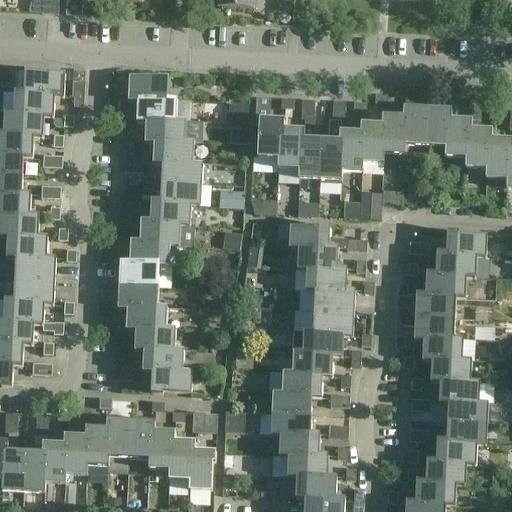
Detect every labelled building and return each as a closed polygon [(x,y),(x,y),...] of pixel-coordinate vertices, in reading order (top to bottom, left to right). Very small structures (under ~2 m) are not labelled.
[(42,0),(42,17),(59,18),(60,0),(42,0)] [(67,0),(67,18),(82,19),(83,0),(67,0)] [(255,11),(255,0),(217,0),(218,9),(255,11)] [(278,0),(278,12),(294,12),(294,1),(280,0),(278,0)] [(27,75),(26,95),(26,96),(56,97),(56,101),(65,101),(66,76),(27,75)] [(169,103),(169,102),(170,82),(131,80),(129,104),(139,105),(139,102),(169,103)] [(409,100),(410,89),(397,89),(397,99),(409,100)] [(462,92),(449,91),(449,101),(461,101),(462,92)] [(54,121),(56,101),(56,97),(26,96),(26,95),(16,94),(15,115),(15,116),(45,118),(45,121),(54,121)] [(387,108),(388,98),(376,97),(376,107),(387,108)] [(85,110),(85,98),(75,98),(75,110),(85,110)] [(119,100),(110,99),(109,99),(109,112),(118,112),(119,100)] [(137,125),(147,126),(147,123),(177,124),(177,123),(178,102),(169,102),(169,103),(139,102),(139,105),(137,125)] [(295,103),(283,102),(282,112),(294,113),(295,103)] [(482,103),(470,102),(469,112),(482,112),(482,103)] [(316,104),(303,103),(303,113),(315,114),(316,104)] [(334,105),(334,114),(346,115),(346,105),(334,105)] [(367,107),(355,106),(354,116),(367,116),(367,107)] [(405,110),(405,119),(407,119),(405,149),(406,149),(426,150),(428,111),(405,110)] [(451,112),(428,111),(426,150),(446,151),(447,151),(448,121),(451,121),(451,112)] [(502,113),(490,112),(490,122),(502,123),(502,113)] [(314,142),(315,114),(303,113),(302,123),(303,123),(306,123),(305,142),(302,142),(300,172),(299,172),(299,181),(321,183),(323,143),(314,142)] [(345,125),(346,115),(334,114),(333,124),(331,124),(330,143),(323,143),(321,183),(342,184),(343,174),(342,174),(343,144),(341,144),(342,124),(345,125)] [(44,142),(45,121),(45,118),(15,116),(15,115),(6,115),(5,136),(4,136),(35,138),(35,141),(44,142)] [(74,131),(75,119),(65,118),(65,130),(74,131)] [(405,159),(406,149),(405,149),(407,119),(405,119),(384,118),(383,127),(386,127),(384,158),(385,158),(405,159)] [(127,121),(118,120),(117,133),(127,133),(127,121)] [(281,132),(285,132),(285,123),(261,121),(259,161),(279,162),(280,162),(281,132)] [(447,151),(446,151),(446,161),(466,162),(467,162),(469,131),(472,131),(472,122),(451,121),(448,121),(447,151)] [(187,124),(177,123),(177,124),(147,123),(147,126),(146,147),(155,147),(156,144),(186,146),(186,144),(187,124)] [(280,162),(279,162),(278,171),(299,172),(300,172),(302,142),(305,142),(306,123),(303,123),(302,133),(285,132),(281,132),(280,162)] [(342,174),(343,174),(363,175),(364,166),(363,166),(364,136),(362,136),(345,135),(345,125),(342,124),(341,144),(343,144),(342,174)] [(386,127),(383,127),(362,126),(362,136),(364,136),(363,166),(364,166),(384,167),(385,158),(384,158),(386,127)] [(492,132),(472,131),(469,131),(467,162),(466,162),(466,171),(487,172),(488,172),(489,142),(492,142),(492,132)] [(34,162),(35,141),(35,138),(4,136),(5,136),(0,135),(0,157),(25,158),(25,162),(34,162)] [(65,139),(64,139),(54,138),(54,150),(64,151),(65,139)] [(136,143),(126,142),(126,154),(135,155),(136,143)] [(488,172),(487,172),(486,181),(507,182),(508,182),(509,152),(511,152),(511,142),(492,142),(489,142),(488,172)] [(154,168),(164,168),(164,165),(194,167),(194,166),(195,145),(186,144),(186,146),(156,144),(155,147),(154,168)] [(0,177),(24,179),(25,162),(25,158),(0,157),(0,177)] [(53,171),(54,159),(44,158),(43,171),(53,171)] [(53,171),(63,172),(64,159),(54,159),(53,171)] [(125,175),(134,175),(135,163),(125,163),(125,175)] [(144,164),(135,163),(134,175),(144,176),(144,164)] [(164,165),(164,168),(163,186),(202,188),(204,166),(194,166),(194,167),(164,165)] [(0,198),(23,200),(23,197),(24,179),(0,177),(0,198)] [(350,196),(361,196),(361,179),(350,179),(350,196)] [(202,188),(163,186),(162,203),(162,206),(192,209),(201,210),(202,188)] [(52,202),(52,190),(42,189),(42,202),(52,202)] [(52,190),(52,202),(61,202),(62,190),(52,190)] [(124,193),(123,206),(133,206),(133,194),(124,193)] [(143,194),(133,194),(133,206),(142,207),(143,194)] [(32,197),(23,197),(23,200),(0,198),(0,220),(1,220),(1,219),(31,221),(31,218),(32,197)] [(152,203),(151,224),(152,224),(152,227),(182,229),(181,230),(191,230),(192,209),(162,206),(162,203),(152,203)] [(50,223),(60,223),(61,212),(51,211),(50,223)] [(132,215),(123,214),(122,226),(132,227),(132,215)] [(0,232),(0,241),(9,242),(9,241),(39,242),(39,239),(41,218),(31,218),(31,221),(1,219),(1,220),(0,232)] [(180,250),(181,230),(182,229),(152,227),(152,224),(151,224),(142,223),(141,244),(142,244),(142,247),(171,249),(171,250),(180,250)] [(330,253),(330,250),(331,229),(319,229),(319,231),(291,230),(291,231),(279,230),(278,250),(290,250),(290,253),(299,253),(299,252),(330,253)] [(69,232),(59,232),(59,244),(69,244),(69,232)] [(121,247),(122,235),(112,235),(112,247),(121,247)] [(449,235),(448,255),(447,259),(478,260),(478,261),(486,261),(488,239),(460,238),(460,236),(449,235)] [(49,240),(39,239),(39,242),(9,241),(9,242),(8,263),(17,263),(17,262),(48,263),(48,260),(49,240)] [(348,255),(357,255),(358,243),(348,242),(348,255)] [(368,243),(358,243),(357,255),(367,256),(368,243)] [(170,271),(171,250),(171,249),(142,247),(142,244),(141,244),(132,244),(131,265),(130,268),(161,270),(170,271)] [(410,245),(410,258),(420,258),(420,246),(410,245)] [(430,246),(420,246),(420,258),(429,258),(430,246)] [(339,250),(330,250),(330,253),(299,252),(299,253),(298,273),(308,274),(308,273),(338,274),(338,271),(339,250)] [(78,254),(68,253),(67,265),(77,266),(78,254)] [(111,268),(111,255),(102,255),(101,267),(111,268)] [(438,255),(437,276),(437,279),(467,281),(476,282),(478,261),(478,260),(447,259),(448,255),(438,255)] [(17,263),(16,283),(56,285),(58,261),(48,260),(48,263),(17,262),(17,263)] [(120,288),(160,290),(161,270),(130,268),(131,265),(121,264),(120,288)] [(366,277),(367,264),(357,264),(356,276),(366,277)] [(419,267),(410,266),(409,279),(419,279),(419,267)] [(307,295),(316,295),(316,294),(346,296),(346,292),(348,272),(338,271),(338,274),(308,273),(308,274),(307,295)] [(466,302),(467,281),(437,279),(437,276),(428,275),(427,296),(427,299),(457,301),(457,302),(466,302)] [(56,285),(16,283),(15,303),(46,305),(46,308),(55,309),(56,285)] [(375,286),(365,285),(365,297),(375,298),(375,286)] [(408,299),(409,287),(399,286),(398,299),(408,299)] [(159,311),(159,310),(160,290),(120,288),(119,312),(128,313),(128,309),(159,311)] [(316,295),(315,315),(355,317),(356,293),(346,292),(346,296),(316,294),(316,295)] [(416,320),(456,322),(457,302),(457,301),(427,299),(427,296),(417,295),(416,319),(416,320)] [(45,327),(46,308),(46,305),(15,303),(6,302),(5,323),(5,324),(36,325),(36,329),(43,329),(45,329),(45,327)] [(74,319),(75,306),(65,306),(65,318),(74,319)] [(109,308),(99,307),(98,320),(108,320),(109,308)] [(128,309),(128,313),(127,333),(136,334),(136,331),(167,332),(167,331),(168,310),(159,310),(159,311),(128,309)] [(355,317),(315,315),(314,335),(314,336),(344,337),(344,340),(354,341),(355,317)] [(455,342),(456,322),(416,320),(416,319),(402,318),(402,329),(416,329),(415,344),(424,344),(425,341),(455,342)] [(34,350),(36,329),(36,325),(5,324),(5,323),(0,322),(0,344),(25,346),(25,350),(34,350)] [(64,339),(64,327),(55,326),(55,327),(54,335),(54,338),(64,339)] [(117,329),(108,329),(107,329),(107,341),(117,341),(117,329)] [(135,354),(145,355),(145,352),(176,354),(176,352),(177,332),(167,331),(167,332),(136,331),(136,334),(135,354)] [(295,335),(294,355),(304,355),(304,356),(334,358),(334,361),(343,361),(344,340),(344,337),(314,336),(314,335),(305,334),(305,335),(295,335)] [(363,337),(362,350),(372,350),(372,338),(363,337)] [(406,340),(397,339),(396,352),(406,352),(406,340)] [(463,364),(463,363),(464,342),(455,342),(425,341),(424,344),(415,344),(414,351),(424,351),(423,365),(433,365),(433,362),(463,364)] [(24,370),(25,350),(25,346),(0,344),(0,365),(15,366),(14,369),(24,370)] [(54,347),(44,346),(44,358),(53,359),(54,347)] [(125,350),(116,350),(115,362),(125,362),(125,350)] [(185,353),(176,352),(176,354),(145,352),(145,355),(144,375),(154,376),(154,373),(184,375),(184,374),(185,353)] [(352,354),(352,370),(362,370),(363,355),(352,354)] [(304,355),(294,355),(293,375),(293,376),(324,378),(324,381),(333,381),(334,361),(334,358),(304,356),(304,355)] [(415,361),(405,360),(404,372),(414,373),(415,361)] [(433,362),(433,365),(432,386),(441,387),(441,383),(471,385),(471,384),(472,363),(463,363),(463,364),(433,362)] [(13,390),(14,369),(15,366),(0,365),(0,386),(2,387),(2,390),(13,390)] [(43,379),(43,367),(34,367),(33,379),(43,379)] [(43,367),(43,379),(52,380),(53,368),(43,367)] [(124,383),(124,371),(115,371),(114,382),(124,383)] [(124,371),(124,383),(133,383),(134,372),(124,371)] [(154,373),(154,376),(153,397),(164,397),(164,395),(192,397),(193,374),(184,374),(184,375),(154,373)] [(323,402),(324,381),(324,378),(293,376),(293,375),(284,375),(283,396),(283,397),(314,398),(313,402),(323,402)] [(351,391),(352,379),(342,378),(341,391),(351,391)] [(423,382),(413,381),(413,394),(422,394),(423,382)] [(440,407),(449,408),(450,404),(480,406),(480,405),(481,384),(471,384),(471,385),(441,383),(441,387),(440,407)] [(273,395),(272,417),(312,419),(313,402),(314,398),(283,397),(283,396),(273,395)] [(331,411),(340,411),(341,399),(331,398),(331,411)] [(351,399),(341,399),(340,411),(350,411),(351,399)] [(112,413),(112,403),(100,402),(100,412),(112,413)] [(422,402),(413,402),(412,414),(421,415),(422,402)] [(432,403),(422,402),(421,415),(431,415),(432,403)] [(450,404),(449,408),(449,425),(488,427),(489,406),(480,405),(480,406),(450,404)] [(165,406),(153,405),(152,415),(165,415),(165,406)] [(91,421),(91,411),(79,411),(79,420),(91,421)] [(173,415),(173,416),(173,426),(185,426),(186,416),(173,415)] [(206,427),(206,426),(206,417),(194,416),(194,426),(206,427)] [(19,417),(6,417),(6,426),(18,427),(19,417)] [(206,417),(206,426),(206,427),(206,430),(218,430),(218,417),(206,417)] [(311,440),(311,436),(312,419),(272,417),(271,439),(281,439),(281,438),(311,440)] [(50,419),(37,418),(37,428),(49,429),(50,419)] [(70,430),(70,420),(58,419),(58,429),(70,430)] [(108,422),(107,431),(111,431),(109,462),(110,462),(130,463),(132,423),(108,422)] [(156,424),(132,423),(130,463),(150,464),(151,464),(153,433),(155,433),(156,424)] [(488,427),(449,425),(448,443),(447,446),(477,448),(477,449),(487,449),(488,427)] [(18,436),(18,427),(6,426),(6,436),(18,436)] [(206,430),(206,427),(194,426),(193,436),(205,437),(206,430)] [(48,438),(49,429),(37,428),(36,437),(48,438)] [(110,471),(110,462),(109,462),(111,431),(107,431),(87,429),(86,439),(90,439),(88,470),(89,470),(110,471)] [(329,441),(339,442),(340,429),(330,429),(329,441)] [(349,430),(340,429),(339,442),(349,443),(349,430)] [(151,464),(150,464),(150,473),(171,474),(173,444),(176,444),(176,434),(155,433),(153,433),(151,464)] [(411,433),(410,446),(420,446),(420,433),(411,433)] [(430,434),(420,433),(420,446),(429,447),(430,434)] [(321,437),(311,436),(311,440),(281,438),(281,439),(279,460),(289,460),(320,461),(320,458),(321,437)] [(66,438),(65,447),(68,447),(67,478),(68,478),(88,479),(89,470),(88,470),(90,439),(86,439),(66,438)] [(438,442),(437,463),(437,466),(467,468),(467,469),(476,469),(477,449),(477,448),(447,446),(448,443),(438,442)] [(9,445),(0,444),(0,484),(3,484),(4,484),(6,454),(9,454),(9,445)] [(196,445),(176,444),(173,444),(171,474),(170,483),(191,484),(192,484),(193,454),(196,454),(196,445)] [(67,488),(68,478),(67,478),(68,447),(65,447),(44,446),(44,456),(47,456),(46,487),(67,488)] [(338,463),(348,463),(348,451),(338,451),(338,463)] [(24,495),(26,455),(9,454),(6,454),(4,484),(3,484),(3,494),(24,495)] [(217,455),(196,454),(193,454),(192,484),(191,484),(190,494),(213,495),(214,467),(216,467),(217,455)] [(419,454),(410,454),(409,466),(419,467),(419,454)] [(47,456),(44,456),(26,455),(24,495),(46,496),(46,487),(47,456)] [(288,481),(297,482),(297,481),(328,483),(328,479),(329,458),(320,458),(320,461),(289,460),(288,481)] [(466,490),(467,469),(467,468),(437,466),(437,463),(428,463),(427,484),(427,487),(457,488),(457,489),(466,490)] [(357,472),(347,472),(346,484),(356,485),(357,472)] [(408,487),(409,475),(399,474),(399,487),(408,487)] [(338,480),(328,479),(328,483),(297,481),(297,482),(296,502),(306,503),(306,502),(337,504),(337,500),(338,480)] [(456,510),(457,489),(457,488),(427,487),(427,484),(418,483),(416,504),(416,507),(447,508),(447,509),(456,510)] [(365,493),(355,493),(355,505),(364,506),(365,493)] [(398,507),(399,495),(389,495),(388,507),(398,507)] [(306,502),(306,503),(305,511),(345,511),(346,501),(337,500),(337,504),(306,502)] [(446,511),(447,509),(447,508),(416,507),(416,504),(407,503),(406,511),(446,511)]
